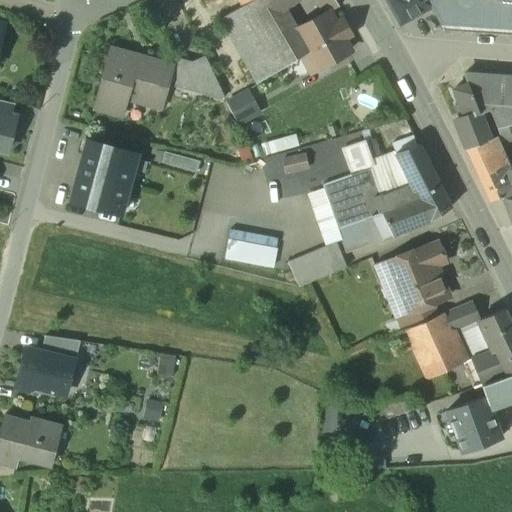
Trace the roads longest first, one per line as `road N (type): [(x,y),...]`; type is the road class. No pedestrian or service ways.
road 1 (tertiary): [(368,0),(511,267)]
road 2 (residential): [(69,15),(0,306)]
